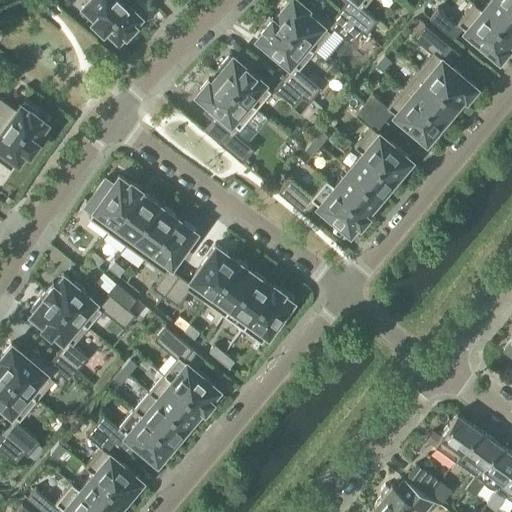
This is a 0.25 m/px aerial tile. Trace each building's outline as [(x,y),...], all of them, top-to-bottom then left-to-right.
[(86,0),(83,3),(94,14),(92,16),(103,26),(105,24),(118,36),(124,30),(125,32),(139,17),(138,15),(139,14),(127,2),(128,1),(127,0),(125,0),(124,0),(86,0)] [(280,9),(274,16),(314,49),(333,26),(351,42),(362,29),(338,9),(331,18),(308,0),(305,4),(299,0),(286,0),(280,9)] [(346,0),(338,9),(362,29),(365,32),(377,19),(362,6),(367,0),(346,0)] [(511,5),(505,0),(488,0),(481,9),(511,35),(511,5)] [(499,56),(508,45),(506,43),(511,35),(481,9),(482,8),(473,1),(456,22),(437,7),(429,17),(453,37),(462,26),(499,56)] [(266,26),(257,36),(268,45),(267,46),(277,54),(278,53),(289,62),(290,60),(293,63),(281,77),(301,94),(309,100),(320,86),(298,67),(314,49),(274,16),(272,14),(263,24),(266,26)] [(457,101),(463,94),(465,96),(475,85),(449,63),(458,52),(424,23),(413,36),(431,51),(417,68),(457,101)] [(214,72),(216,74),(255,107),(270,89),(262,82),(264,80),(252,71),(253,70),(245,63),(244,64),(232,54),(231,56),(229,54),(214,72)] [(384,54),(375,64),(382,69),(390,59),(384,54)] [(451,109),(457,101),(417,68),(402,86),(442,120),(443,120),(452,110),(451,109)] [(235,132),(255,107),(216,74),(210,80),(208,78),(197,92),(211,104),(206,111),(228,129),(219,140),(242,160),(253,147),(235,132)] [(281,77),(274,86),(294,103),(301,94),(281,77)] [(372,92),(363,102),(384,119),(392,109),(426,138),(427,137),(428,138),(436,128),(435,127),(442,120),(402,86),(387,104),(372,92)] [(0,159),(11,167),(17,159),(18,159),(26,147),(29,149),(38,137),(35,135),(46,120),(39,115),(40,113),(24,101),(22,103),(20,102),(15,109),(9,105),(10,104),(0,96),(0,159)] [(376,128),(384,119),(363,102),(355,112),(370,125),(354,143),(363,150),(394,176),(401,168),(402,169),(410,159),(409,158),(410,157),(376,128)] [(313,138),(319,144),(328,134),(321,128),(313,138)] [(319,144),(313,138),(304,148),(311,154),(319,144)] [(363,150),(348,168),(379,194),(385,187),(386,188),(395,177),(394,176),(394,177),(363,150)] [(348,168),(334,185),(365,211),(371,204),(372,205),(380,195),(379,194),(348,168)] [(102,197),(88,216),(108,230),(138,188),(140,186),(130,179),(128,181),(118,174),(111,184),(110,183),(101,196),(102,197)] [(334,185),(326,178),(311,196),(288,177),(277,190),(305,213),(315,201),(327,211),(326,212),(339,223),(340,222),(349,230),(357,220),(359,222),(367,213),(365,211),(334,185)] [(138,188),(108,230),(126,243),(157,201),(157,200),(146,192),(145,193),(138,188)] [(157,201),(126,243),(145,257),(175,215),(176,214),(165,206),(164,207),(157,201)] [(175,215),(145,257),(161,268),(164,270),(153,286),(164,294),(179,273),(169,265),(195,229),(194,228),(195,227),(184,220),(183,221),(175,215)] [(179,273),(164,294),(177,304),(189,288),(205,300),(235,258),(227,252),(228,251),(217,243),(216,244),(215,244),(189,280),(179,273)] [(93,249),(87,256),(97,264),(103,258),(93,249)] [(235,258),(205,300),(223,313),(254,271),(248,268),(246,266),(247,265),(236,257),(235,258)] [(118,274),(124,267),(114,259),(108,266),(118,274)] [(254,271),(223,313),(241,326),(272,284),(265,280),(266,278),(254,270),(254,271)] [(53,281),(44,291),(45,291),(86,326),(101,308),(124,326),(135,312),(128,306),(108,290),(96,303),(93,301),(95,299),(84,290),(85,289),(75,281),(74,282),(63,273),(55,283),(53,281)] [(116,280),(108,290),(128,306),(136,297),(116,280)] [(272,284),(241,326),(261,341),(275,322),(276,323),(285,310),(284,309),(291,299),(282,292),(283,289),(274,282),(272,284)] [(45,291),(31,307),(33,309),(31,311),(43,321),(42,322),(50,329),(51,328),(62,337),(64,336),(67,338),(57,350),(77,367),(87,355),(72,343),(86,326),(45,291)] [(193,337),(199,330),(189,322),(183,329),(193,337)] [(165,324),(155,336),(177,355),(162,372),(202,406),(204,408),(212,398),(210,396),(217,387),(208,379),(209,378),(196,367),(196,368),(183,358),(193,347),(165,324)] [(511,337),(503,348),(511,356),(511,337)] [(3,357),(0,360),(0,367),(36,397),(59,371),(68,378),(77,367),(57,350),(48,361),(32,347),(26,354),(11,342),(0,355),(3,357)] [(209,350),(218,358),(224,351),(214,343),(209,350)] [(224,351),(218,358),(228,367),(234,360),(224,351)] [(129,357),(121,367),(128,372),(136,363),(129,357)] [(0,413),(8,421),(1,429),(28,452),(39,440),(17,421),(36,397),(0,367),(0,413)] [(128,372),(121,367),(113,376),(120,382),(128,372)] [(162,372),(148,389),(187,423),(188,424),(197,413),(196,412),(202,406),(162,372)] [(148,389),(133,407),(173,440),(174,441),(183,430),(182,430),(187,423),(148,389)] [(104,411),(94,423),(114,440),(122,430),(157,459),(158,458),(159,459),(167,449),(166,448),(173,440),(133,407),(119,424),(104,411)] [(456,459),(478,428),(458,413),(435,444),(456,459)] [(101,445),(85,464),(93,471),(94,470),(125,497),(132,489),(133,490),(141,480),(140,479),(141,478),(106,449),(114,440),(94,423),(86,433),(101,445)] [(478,428),(456,459),(476,474),(475,475),(476,475),(499,442),(478,428)] [(0,445),(16,459),(23,450),(27,453),(28,452),(1,429),(0,430),(0,445)] [(58,441),(50,451),(57,457),(65,447),(58,441)] [(511,451),(499,442),(476,475),(466,488),(474,494),(484,480),(486,480),(497,488),(498,489),(511,468),(511,451)] [(434,493),(441,483),(414,464),(407,474),(434,493)] [(511,468),(498,489),(497,488),(485,502),(494,508),(504,494),(511,499),(511,468)] [(125,497),(94,471),(79,488),(107,511),(114,511),(120,505),(119,504),(125,497)] [(393,484),(372,508),(377,511),(416,511),(418,510),(420,511),(423,511),(432,501),(405,478),(397,488),(393,484)] [(106,511),(78,489),(79,488),(71,481),(53,502),(35,486),(27,496),(45,511),(53,511),(60,505),(68,511),(106,511)] [(450,489),(441,483),(434,493),(443,499),(450,489)] [(33,511),(22,502),(13,511),(33,511)]
